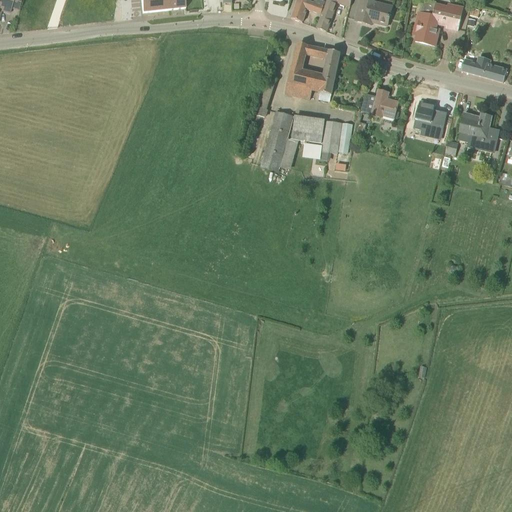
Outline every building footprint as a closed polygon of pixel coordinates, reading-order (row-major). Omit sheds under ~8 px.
[(0,0),(0,11),(10,14),(14,0),(0,0)] [(141,0),(143,14),(185,10),(184,0),(141,0)] [(321,16),(326,0),(297,0),(298,0),(292,20),(302,24),(307,11),(321,16)] [(326,33),(337,3),(350,8),(352,0),(327,0),(317,30),(326,33)] [(388,27),(392,11),(377,7),(377,4),(361,0),(360,0),(355,22),(372,27),(373,23),(388,27)] [(447,7),(437,5),(435,3),(434,1),(431,0),(430,0),(428,0),(427,0),(425,2),(423,3),(422,6),(420,15),(419,15),(414,35),(417,36),(415,43),(435,47),(439,31),(433,30),(434,23),(448,26),(447,30),(458,32),(461,21),(464,9),(448,5),(447,7)] [(480,12),(471,10),(469,18),(478,20),(480,12)] [(475,21),(469,20),(467,27),(474,28),(475,21)] [(309,98),(311,89),(320,90),(319,97),(329,100),(340,55),(299,45),(290,82),(306,86),(303,97),(309,98)] [(489,68),(490,62),(480,59),(478,66),(465,63),(462,72),(504,84),(507,73),(489,68)] [(267,111),(277,81),(263,76),(255,103),(255,107),(267,111)] [(395,121),(400,103),(388,100),(390,94),(378,91),(371,116),(383,119),(383,117),(395,121)] [(439,117),(433,116),(436,105),(420,102),(416,121),(431,125),(430,126),(437,128),(438,124),(445,125),(448,111),(441,109),(439,117)] [(280,169),(287,139),(294,118),(277,113),(261,167),(261,169),(278,174),(280,169)] [(471,117),(464,116),(460,134),(473,137),(471,147),(493,152),(496,134),(489,132),(492,118),(481,116),(481,119),(471,117)] [(296,119),(293,141),(322,145),(321,153),(338,156),(338,154),(348,155),(353,126),(296,119)] [(364,135),(366,126),(359,124),(357,133),(364,135)] [(455,157),(458,145),(447,143),(444,154),(455,157)] [(347,159),(338,158),(336,168),(345,170),(347,159)] [(511,176),(502,176),(502,185),(511,185),(511,176)] [(425,379),(427,369),(420,368),(418,378),(425,379)]
